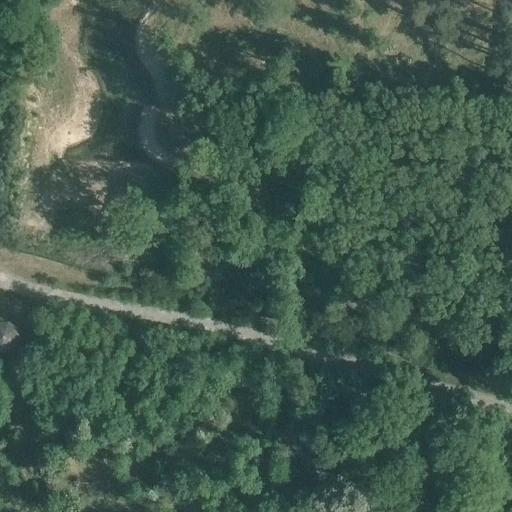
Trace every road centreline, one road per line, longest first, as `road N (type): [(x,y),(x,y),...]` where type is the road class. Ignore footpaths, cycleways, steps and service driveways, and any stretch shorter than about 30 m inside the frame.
road 1 (track): [(511,411),(244,329),(0,276)]
road 2 (unknown): [(511,420),(231,340),(0,287)]
